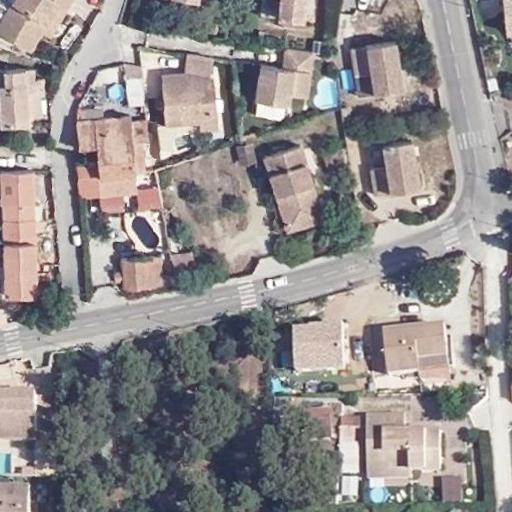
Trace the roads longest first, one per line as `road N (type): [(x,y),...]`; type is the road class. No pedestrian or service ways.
road 1 (residential): [(488,212),(364,269),(0,346)]
road 2 (residential): [(442,0),(488,212)]
